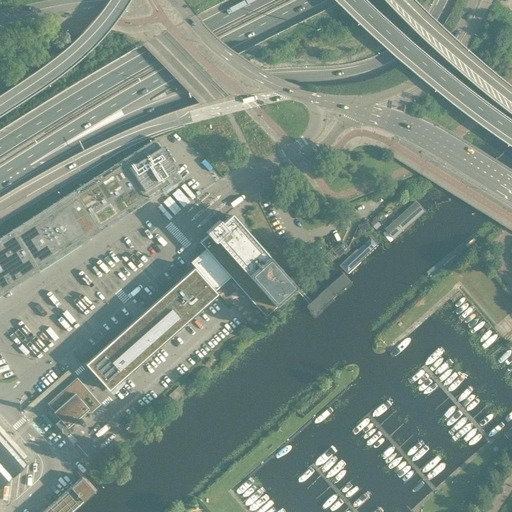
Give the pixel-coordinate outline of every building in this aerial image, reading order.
[(155,139),(0,236),(0,296),(181,180),(175,172),(179,169),(164,145),(160,147),(155,139)] [(193,268),(85,364),(88,368),(91,371),(107,389),(207,300),(216,293),(214,291),(223,283),(224,283),(225,283),(226,283),(226,282),(226,281),(226,280),(230,277),(265,316),(282,301),(280,300),(284,297),(295,287),(243,228),(231,214),(221,223),(218,220),(205,232),(207,235),(199,242),(205,249),(190,262),(192,264),(192,265),(191,265),(191,266),(191,267),(192,267),(192,268),(193,268)] [(360,223),(359,226),(359,227),(361,232),(369,229),(371,228),(371,227),(368,220),(360,223)] [(341,245),(337,249),(334,252),(335,255),(337,257),(345,250),(341,245)] [(88,368),(77,378),(80,382),(91,371),(88,368)] [(48,404),(51,407),(54,411),(53,412),(66,427),(87,409),(91,412),(100,404),(80,382),(77,378),(76,377),(47,403),(48,404)] [(10,437),(0,425),(0,433),(9,444),(51,407),(48,404),(10,437)] [(59,421),(54,425),(65,437),(70,433),(59,421)] [(0,487),(27,464),(9,444),(0,433),(0,487)] [(41,511),(70,511),(94,491),(82,477),(82,476),(81,477),(78,480),(74,483),(69,488),(68,489),(52,503),(46,508),(41,511)]
